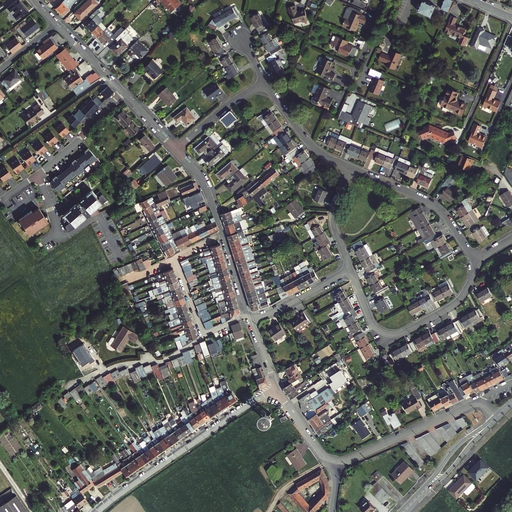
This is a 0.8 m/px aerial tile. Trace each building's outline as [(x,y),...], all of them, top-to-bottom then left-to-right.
[(20,0),(17,0),(7,8),(17,21),(29,11),(20,0)] [(63,0),(56,8),(63,16),(71,9),(67,6),(66,4),(69,0),(63,0)] [(98,3),(95,0),(88,0),(75,13),(81,19),(98,3)] [(163,0),(173,11),(182,4),(179,0),(163,0)] [(436,5),(424,0),(422,3),(421,3),(419,3),(418,6),(419,7),(420,8),(419,11),(432,16),(436,5)] [(446,10),(449,11),(453,0),(444,0),(441,8),(446,10)] [(309,20),(307,14),(306,11),(306,9),(298,11),(296,5),(289,7),(291,14),(292,14),(295,23),(303,20),(303,22),(309,20)] [(236,7),(226,13),(230,21),(238,17),(238,16),(241,14),(236,7)] [(402,11),(397,9),(393,18),(398,20),(402,11)] [(360,14),(353,11),(349,19),(346,18),(343,25),(357,31),(359,26),(358,25),(360,21),(366,24),(369,16),(361,13),(360,14)] [(91,30),(98,24),(101,21),(96,15),(95,16),(92,13),(87,18),(90,21),(86,25),(91,30)] [(217,32),(218,28),(219,27),(219,28),(230,21),(226,13),(215,19),(211,21),(209,29),(217,32)] [(251,18),(260,33),(268,28),(270,27),(267,22),(265,24),(259,13),(251,18)] [(458,18),(452,15),(445,32),(451,35),(451,34),(462,38),(464,34),(465,35),(467,29),(455,24),(458,18)] [(17,28),(18,30),(24,38),(39,27),(33,19),(22,28),(20,26),(17,28)] [(98,24),(91,30),(96,36),(103,29),(106,26),(101,21),(98,24)] [(497,37),(484,32),(485,29),(480,27),(472,46),(477,48),(480,42),(493,47),(497,37)] [(261,36),(266,44),(274,39),(268,28),(260,33),(262,36),(261,36)] [(110,36),(103,29),(96,36),(103,43),(107,40),(109,43),(115,37),(120,32),(118,29),(110,36)] [(174,30),(170,33),(174,38),(178,34),(174,30)] [(124,36),(120,32),(115,37),(118,40),(111,47),(118,54),(127,44),(122,38),(124,36)] [(345,43),(347,39),(334,34),(330,43),(340,47),(338,51),(345,54),(345,55),(348,56),(351,51),(351,52),(354,45),(348,43),(347,44),(345,43)] [(45,42),(37,49),(44,58),(58,46),(50,36),(44,41),(45,42)] [(6,45),(12,53),(19,47),(19,48),(23,45),(16,37),(6,45)] [(218,37),(209,42),(216,53),(224,48),(218,37)] [(274,39),(266,44),(270,51),(271,51),(273,54),(281,50),(284,48),(282,44),(279,46),(274,39)] [(138,40),(131,47),(140,57),(147,50),(138,40)] [(65,48),(57,54),(69,71),(79,64),(76,60),(75,61),(65,48)] [(393,50),(391,55),(382,52),(380,59),(388,62),(386,65),(395,69),(402,53),(393,50)] [(220,57),(226,67),(234,62),(230,55),(229,55),(228,52),(220,57)] [(278,57),(268,63),(274,74),(275,74),(277,77),(286,72),(283,69),(282,69),(280,66),(283,65),(278,57)] [(334,61),(324,57),(318,72),(327,76),(326,78),(333,81),(336,73),(330,71),(334,61)] [(157,62),(153,58),(144,67),(154,78),(162,70),(156,64),(157,62)] [(240,73),(238,70),(234,62),(226,67),(232,78),(240,73)] [(75,67),(70,71),(72,73),(65,78),(77,95),(89,87),(90,84),(101,77),(96,71),(93,74),(92,73),(86,77),(86,78),(84,80),(75,67)] [(370,74),(376,76),(370,90),(380,94),(386,80),(380,78),(382,72),(372,68),(370,74)] [(15,70),(2,81),(7,88),(6,89),(9,92),(11,90),(9,87),(21,77),(15,70)] [(100,91),(106,98),(114,91),(105,82),(98,87),(101,90),(100,91)] [(205,91),(212,101),(217,97),(217,96),(219,94),(220,95),(224,92),(217,83),(205,91)] [(499,87),(492,83),(485,99),(486,99),(483,106),(497,112),(501,102),(494,99),(499,87)] [(331,89),(321,85),(320,88),(318,89),(316,93),(317,94),(316,97),(314,96),(312,100),(313,102),(317,103),(320,103),(324,104),(324,105),(330,108),(333,100),(327,98),(331,89)] [(40,92),(38,93),(43,100),(50,95),(45,88),(40,92)] [(168,88),(160,95),(170,106),(178,99),(168,88)] [(455,111),(463,114),(467,103),(458,100),(457,97),(459,92),(449,88),(445,98),(444,97),(443,99),(444,99),(442,104),(455,110),(455,111)] [(67,120),(75,127),(86,115),(89,117),(103,102),(95,95),(81,110),(80,109),(74,115),(73,114),(67,120)] [(359,99),(353,115),(352,117),(368,124),(372,117),(368,116),(373,105),(359,99)] [(35,109),(24,117),(30,126),(35,123),(34,121),(41,117),(40,116),(45,112),(39,104),(34,108),(35,109)] [(188,126),(197,119),(188,108),(175,118),(179,123),(183,120),(188,126)] [(271,112),(268,109),(258,117),(266,127),(269,124),(277,119),(271,112)] [(118,120),(125,128),(132,121),(121,110),(112,118),(115,122),(118,120)] [(231,111),(221,120),(228,128),(238,119),(231,111)] [(347,121),(350,122),(352,117),(353,115),(346,112),(343,119),(347,121)] [(276,134),(283,129),(281,126),(282,125),(277,119),(269,124),(276,134)] [(139,129),(132,121),(125,128),(132,135),(139,129)] [(67,134),(70,131),(62,122),(55,128),(63,137),(67,133),(67,134)] [(481,126),(475,123),(472,131),(473,131),(468,141),(482,147),(487,137),(482,135),(482,136),(478,134),(481,126)] [(269,124),(266,127),(273,137),(276,134),(269,124)] [(449,133),(430,125),(424,128),(424,129),(418,131),(420,135),(421,134),(423,139),(431,137),(445,143),(449,141),(457,138),(454,132),(449,133)] [(284,145),(292,139),(286,132),(285,132),(283,129),(276,134),(284,145)] [(56,143),(59,140),(51,131),(44,137),(52,146),(56,142),(56,143)] [(327,144),(335,148),(339,140),(331,136),(332,132),(329,131),(324,142),(327,143),(327,144)] [(200,155),(203,152),(205,151),(207,153),(221,142),(213,133),(194,148),(200,155)] [(149,150),(154,146),(144,135),(139,139),(149,150)] [(298,150),(296,146),(297,146),(292,139),(284,145),(291,155),(298,150)] [(45,152),(48,149),(40,140),(33,146),(41,155),(45,152)] [(344,151),(347,152),(351,145),(339,140),(335,148),(343,151),(344,151)] [(221,142),(207,153),(210,156),(204,160),(210,167),(229,150),(224,144),(223,145),(221,142)] [(351,154),(358,158),(362,150),(351,145),(347,152),(351,154)] [(51,182),(59,191),(96,157),(87,147),(84,150),(85,151),(82,153),(81,152),(78,155),(79,156),(76,159),(75,158),(71,161),(72,162),(70,165),(69,164),(65,167),(66,168),(63,170),(62,169),(59,172),(60,174),(57,176),(56,175),(53,178),(54,179),(51,182)] [(33,162),(36,159),(29,149),(22,155),(29,164),(33,161),(33,162)] [(362,150),(358,158),(366,161),(368,157),(371,159),(375,151),(372,149),(370,153),(362,150)] [(296,156),(301,162),(309,157),(304,150),(300,152),(298,150),(291,155),(293,158),(296,156)] [(382,165),(386,156),(375,151),(371,159),(375,160),(374,161),(382,165)] [(154,155),(142,166),(148,173),(161,161),(154,155)] [(463,155),(457,169),(468,174),(472,163),(476,165),(477,161),(463,155)] [(386,156),(382,165),(390,168),(391,168),(394,169),(398,161),(386,156)] [(314,164),(309,157),(301,162),(309,172),(316,167),(314,164)] [(22,170),(25,168),(18,158),(10,163),(17,173),(21,170),(22,170)] [(405,175),(409,166),(398,161),(394,169),(394,170),(397,171),(405,175)] [(170,162),(159,170),(167,182),(178,175),(170,162)] [(229,179),(239,171),(232,162),(216,174),(221,181),(225,178),(226,176),(229,179)] [(13,176),(6,165),(0,169),(0,175),(4,181),(9,178),(10,179),(13,176)] [(409,166),(405,175),(413,178),(414,178),(417,179),(419,174),(421,171),(409,166)] [(131,171),(128,168),(121,175),(124,178),(131,171)] [(239,171),(229,179),(231,182),(230,184),(226,187),(231,193),(247,180),(244,177),(247,174),(242,168),(239,171)] [(421,171),(419,174),(431,180),(433,176),(421,171)] [(270,172),(260,180),(265,187),(275,178),(270,172)] [(417,179),(416,183),(427,188),(431,180),(419,174),(417,179)] [(450,175),(439,188),(443,191),(440,194),(449,203),(456,196),(446,187),(454,178),(450,175)] [(277,180),(276,179),(274,181),(278,185),(279,185),(282,188),(287,183),(284,180),(283,181),(280,178),(277,180)] [(259,192),(265,187),(260,180),(254,186),(259,192)] [(131,188),(133,190),(140,185),(137,182),(131,188)] [(196,182),(180,189),(183,196),(199,189),(196,182)] [(254,186),(249,190),(252,194),(254,196),(259,192),(254,186)] [(327,191),(318,188),(313,200),(322,203),(327,191)] [(510,205),(511,208),(511,192),(509,189),(501,194),(509,206),(510,205)] [(64,220),(68,231),(76,226),(108,199),(100,190),(96,194),(92,190),(80,200),(81,201),(77,204),(76,204),(64,214),(67,218),(64,220)] [(156,203),(158,207),(170,201),(165,190),(153,196),(153,197),(155,201),(155,202),(156,203)] [(204,195),(201,191),(190,196),(190,195),(184,198),(188,206),(192,204),(193,206),(200,203),(199,201),(203,199),(201,196),(204,195)] [(245,195),(237,199),(239,203),(236,204),(239,208),(241,207),(254,199),(254,198),(251,199),(250,197),(247,199),(245,195)] [(143,209),(151,205),(150,203),(155,201),(153,197),(139,202),(143,209)] [(455,209),(460,217),(467,212),(471,210),(466,202),(469,200),(467,197),(464,199),(454,206),(456,209),(455,209)] [(295,217),(295,218),(304,212),(296,199),(287,206),(291,211),(288,213),(291,218),(293,219),(295,217)] [(145,213),(146,216),(159,209),(158,207),(156,203),(153,204),(151,205),(143,209),(145,213)] [(26,215),(19,219),(30,235),(43,226),(50,220),(48,215),(46,217),(39,208),(32,212),(31,211),(25,215),(26,215)] [(416,231),(419,229),(427,224),(423,217),(422,217),(417,208),(409,212),(405,214),(415,231),(416,231)] [(150,222),(158,218),(156,216),(162,214),(161,212),(160,211),(159,209),(146,216),(148,220),(150,222)] [(477,221),(471,210),(467,212),(460,217),(465,224),(467,227),(477,221)] [(232,211),(222,214),(224,220),(234,217),(240,215),(239,215),(241,214),(240,212),(233,214),(232,211)] [(151,226),(153,229),(161,225),(166,222),(164,218),(163,216),(159,217),(158,218),(150,222),(150,224),(151,226)] [(511,225),(511,216),(503,222),(508,224),(511,225)] [(212,223),(206,226),(210,233),(215,231),(219,229),(216,221),(214,217),(210,219),(212,223)] [(234,217),(224,220),(226,226),(235,223),(243,220),(242,217),(235,219),(234,217)] [(308,229),(313,237),(315,235),(323,231),(319,223),(318,223),(315,217),(307,221),(311,227),(308,229)] [(195,227),(196,230),(201,238),(204,236),(210,233),(206,226),(205,222),(195,227)] [(154,232),(156,236),(165,232),(163,229),(165,228),(166,231),(170,229),(167,224),(166,223),(161,225),(153,229),(153,230),(154,232)] [(226,226),(229,236),(244,231),(243,228),(239,230),(237,231),(235,223),(226,226)] [(419,229),(416,231),(421,241),(432,235),(433,234),(427,224),(419,229)] [(196,240),(201,238),(196,230),(195,227),(188,231),(186,227),(185,228),(185,230),(186,232),(187,233),(188,235),(192,242),(196,240)] [(471,232),(478,243),(486,238),(479,227),(471,232)] [(165,232),(156,236),(157,237),(158,240),(160,243),(168,239),(172,237),(173,236),(172,235),(170,229),(166,231),(165,232)] [(229,236),(231,242),(241,238),(240,236),(244,234),(247,234),(246,230),(244,231),(229,236)] [(192,242),(188,235),(183,237),(179,231),(172,235),(173,236),(177,243),(179,248),(184,246),(192,242)] [(323,231),(315,235),(319,243),(312,247),(314,250),(317,248),(325,244),(323,240),(327,238),(323,231)] [(434,238),(432,235),(421,241),(420,241),(423,245),(428,242),(431,240),(435,247),(444,243),(439,235),(434,238)] [(162,246),(164,250),(177,243),(173,236),(172,237),(174,241),(170,242),(168,239),(160,243),(161,244),(162,246)] [(231,242),(233,247),(242,244),(242,242),(246,240),(249,239),(248,238),(247,238),(246,236),(245,237),(241,238),(231,242)] [(210,245),(210,247),(221,244),(219,239),(208,241),(202,245),(202,247),(204,246),(210,245)] [(360,239),(351,244),(361,260),(372,254),(366,243),(363,245),(360,239)] [(244,250),(244,247),(250,245),(249,242),(247,243),(242,244),(233,247),(234,253),(244,250)] [(177,243),(164,250),(164,251),(165,253),(168,257),(181,251),(179,248),(177,243)] [(444,243),(435,247),(440,255),(437,257),(436,257),(438,261),(444,257),(449,254),(447,251),(448,250),(444,243)] [(210,247),(205,249),(205,250),(204,251),(204,253),(212,251),(212,253),(222,250),(221,244),(210,247)] [(331,255),(325,244),(317,248),(323,260),(331,255)] [(235,255),(236,258),(246,255),(245,253),(252,251),(251,249),(252,249),(251,247),(244,250),(234,253),(235,255)] [(212,253),(205,255),(205,257),(206,258),(207,258),(213,256),(214,259),(224,256),(222,250),(212,253)] [(246,255),(236,258),(238,264),(248,261),(247,259),(254,256),(253,253),(246,255)] [(372,254),(361,260),(365,268),(366,268),(367,271),(375,266),(378,265),(372,254)] [(207,264),(215,262),(216,264),(225,261),(224,256),(214,259),(208,260),(208,262),(207,262),(207,264)] [(181,261),(183,266),(190,263),(193,262),(190,257),(181,261)] [(142,262),(145,268),(151,266),(148,259),(142,262)] [(238,264),(240,270),(250,266),(249,264),(256,262),(255,260),(254,261),(253,259),(248,261),(238,264)] [(225,261),(216,264),(208,266),(209,268),(202,271),(204,275),(210,272),(209,270),(211,269),(216,268),(217,270),(227,267),(225,261)] [(156,273),(157,272),(163,270),(164,272),(173,269),(171,263),(156,268),(155,269),(156,273)] [(192,268),(190,263),(183,266),(185,271),(192,269),(192,268)] [(240,270),(241,275),(251,272),(251,270),(257,267),(256,264),(250,266),(240,270)] [(308,273),(306,275),(311,283),(316,281),(311,272),(307,265),(305,267),(308,273)] [(366,276),(370,284),(378,279),(374,272),(377,270),(375,266),(367,271),(369,274),(366,276)] [(211,272),(212,273),(210,274),(211,275),(218,273),(219,276),(229,272),(227,267),(217,270),(211,272)] [(118,268),(113,270),(116,277),(121,275),(118,268)] [(164,272),(158,274),(158,276),(157,276),(158,278),(165,276),(166,278),(175,274),(175,272),(173,269),(164,272)] [(184,272),(186,277),(187,277),(194,274),(192,269),(185,271),(184,272)] [(303,276),(301,277),(306,286),(311,283),(306,275),(303,269),(302,270),(301,269),(299,270),(301,273),(303,276)] [(241,275),(243,280),(253,277),(252,275),(259,273),(259,272),(258,272),(257,270),(251,272),(241,275)] [(315,270),(311,272),(316,281),(320,279),(319,277),(315,270)] [(298,279),(295,280),(300,289),(306,286),(301,277),(299,274),(297,271),(294,273),(296,275),(298,279)] [(213,283),(214,283),(231,278),(229,272),(219,276),(212,278),(212,279),(213,281),(213,283)] [(160,284),(161,283),(167,281),(168,283),(177,280),(177,277),(175,274),(166,278),(159,281),(160,284)] [(196,279),(194,274),(187,277),(189,282),(196,279)] [(300,289),(295,280),(293,277),(293,275),(291,276),(290,274),(289,275),(291,278),(292,282),(290,283),(295,292),(300,289)] [(243,280),(245,286),(255,283),(254,281),(261,279),(260,275),(253,277),(243,280)] [(295,292),(290,283),(288,279),(287,276),(281,279),(281,280),(284,285),(287,290),(290,295),(295,292)] [(438,288),(443,296),(451,292),(449,288),(452,286),(446,276),(443,278),(444,280),(446,283),(438,288)] [(231,278),(214,283),(215,284),(214,285),(214,287),(221,284),(222,287),(232,284),(231,278)] [(375,291),(377,295),(389,288),(387,285),(383,287),(378,279),(370,284),(374,292),(375,291)] [(163,287),(161,287),(163,292),(179,285),(178,282),(177,280),(168,283),(162,285),(163,287)] [(245,286),(247,292),(264,287),(265,286),(264,280),(262,281),(262,283),(261,283),(261,282),(255,283),(245,286)] [(127,283),(121,286),(125,293),(131,290),(127,283)] [(222,287),(215,289),(215,290),(216,293),(223,290),(224,293),(234,289),(232,284),(222,287)] [(164,295),(166,295),(171,293),(172,295),(181,291),(181,288),(179,285),(163,292),(164,295)] [(280,293),(286,290),(283,285),(278,287),(280,293)] [(247,292),(249,297),(259,294),(258,292),(265,290),(264,287),(247,292)] [(428,293),(432,301),(435,299),(435,300),(443,296),(438,288),(434,290),(433,287),(429,289),(429,288),(426,290),(428,293)] [(486,287),(475,294),(479,302),(491,296),(486,287)] [(224,293),(218,294),(218,296),(217,296),(218,298),(225,296),(225,298),(236,295),(234,289),(224,293)] [(333,293),(339,304),(347,299),(343,292),(342,292),(340,289),(333,293)] [(286,290),(280,293),(282,299),(289,295),(286,290)] [(172,295),(166,297),(167,298),(165,299),(166,300),(169,299),(173,297),(174,300),(184,296),(183,294),(181,291),(172,295)] [(249,297),(251,303),(267,298),(266,294),(264,294),(264,293),(259,294),(249,297)] [(417,299),(421,308),(429,304),(428,303),(432,301),(428,293),(424,295),(417,299)] [(236,295),(225,298),(218,300),(219,302),(219,304),(226,302),(227,304),(237,301),(236,295)] [(168,306),(169,305),(175,303),(176,306),(185,302),(185,299),(184,296),(174,300),(170,302),(167,303),(168,306)] [(267,298),(251,303),(253,310),(255,311),(270,305),(269,304),(272,303),(269,297),(267,298)] [(383,297),(375,302),(381,313),(389,308),(383,297)] [(352,307),(347,299),(339,304),(336,306),(342,317),(350,313),(354,310),(352,307)] [(417,299),(406,306),(410,314),(421,308),(417,299)] [(221,310),(228,307),(229,310),(239,307),(237,301),(227,304),(221,306),(222,307),(220,308),(221,310)] [(170,311),(173,310),(177,309),(178,311),(188,307),(187,305),(185,302),(176,306),(170,308),(171,309),(170,310),(170,311)] [(179,314),(180,317),(190,313),(189,310),(188,307),(178,311),(174,313),(168,315),(169,317),(172,316),(172,317),(175,316),(179,314)] [(222,314),(220,315),(223,322),(227,320),(239,313),(240,311),(239,307),(229,310),(222,312),(222,314)] [(198,312),(201,317),(202,317),(210,313),(208,308),(198,312)] [(467,315),(472,323),(483,317),(478,309),(475,311),(474,310),(467,315)] [(348,327),(356,323),(354,319),(358,317),(354,310),(350,313),(342,317),(344,320),(341,322),(345,329),(348,327)] [(311,321),(304,311),(298,314),(300,317),(292,322),(298,330),(311,321)] [(168,321),(170,326),(175,325),(178,324),(192,318),(191,316),(190,313),(180,317),(176,318),(168,321)] [(202,317),(204,322),(208,320),(211,319),(212,318),(210,313),(202,317)] [(459,320),(456,322),(461,329),(472,323),(467,315),(459,319),(459,320)] [(217,324),(215,317),(212,318),(211,319),(208,320),(204,322),(207,329),(210,327),(214,326),(217,324)] [(192,318),(178,324),(175,325),(176,328),(179,327),(183,325),(184,327),(194,324),(193,321),(192,318)] [(239,322),(235,324),(240,337),(241,339),(244,338),(243,336),(244,335),(239,322)] [(453,323),(446,327),(451,335),(461,329),(456,322),(453,324),(453,323)] [(280,323),(275,326),(276,327),(270,331),(276,340),(287,332),(280,323)] [(356,323),(348,327),(354,338),(362,334),(360,331),(361,331),(356,323)] [(184,327),(178,329),(179,331),(177,331),(178,334),(178,333),(185,331),(186,333),(196,329),(195,327),(194,324),(184,327)] [(231,326),(233,332),(236,338),(237,341),(241,339),(240,337),(235,324),(232,325),(231,326)] [(110,345),(122,352),(128,342),(129,343),(131,339),(138,343),(139,341),(142,336),(126,327),(117,340),(114,338),(110,345)] [(438,332),(435,334),(439,342),(451,335),(446,327),(437,331),(438,332)] [(187,344),(193,341),(198,338),(199,337),(198,335),(196,329),(186,333),(179,335),(173,337),(175,341),(180,339),(183,347),(187,344)] [(220,338),(224,345),(232,341),(231,340),(229,333),(221,338),(220,338)] [(429,333),(421,337),(426,345),(434,341),(436,344),(439,342),(435,334),(431,336),(429,333)] [(368,344),(364,337),(364,338),(362,334),(354,338),(360,349),(368,344)] [(421,337),(414,341),(414,342),(411,344),(416,351),(426,345),(421,337)] [(205,340),(200,342),(200,343),(203,350),(205,357),(210,355),(205,340)] [(215,342),(209,344),(213,354),(219,352),(215,342)] [(194,345),(197,352),(203,350),(200,343),(194,345)] [(360,349),(356,351),(364,364),(367,362),(366,361),(375,356),(368,344),(360,349)] [(407,345),(400,349),(405,358),(416,351),(411,344),(408,346),(407,345)] [(511,348),(509,344),(503,348),(510,359),(511,358),(511,348)] [(500,366),(510,359),(503,348),(493,355),(500,366)] [(394,364),(405,358),(400,349),(392,354),(389,356),(394,364)] [(187,363),(193,361),(189,350),(183,352),(183,353),(184,355),(187,363)] [(73,354),(79,363),(83,360),(78,351),(73,354)] [(181,365),(187,363),(184,355),(178,358),(181,365)] [(177,358),(172,360),(174,367),(180,365),(177,358)] [(259,360),(254,362),(254,366),(257,372),(258,372),(264,386),(266,384),(268,381),(262,366),(261,365),(259,360)] [(253,366),(251,367),(260,388),(264,386),(258,372),(257,372),(254,366),(254,362),(251,363),(253,366)] [(151,366),(153,370),(157,380),(163,377),(159,367),(158,363),(151,366)] [(295,363),(286,368),(291,378),(290,379),(292,382),(299,378),(302,376),(295,363)] [(137,370),(139,375),(146,372),(143,364),(136,368),(137,370)] [(148,373),(153,370),(151,366),(150,364),(145,366),(148,373)] [(163,377),(170,374),(166,364),(159,367),(163,377)] [(120,373),(122,377),(123,378),(131,374),(130,373),(128,368),(120,373)] [(299,399),(307,411),(304,412),(317,429),(331,419),(338,414),(336,412),(332,414),(332,413),(330,414),(325,407),(330,404),(329,402),(335,397),(333,394),(336,391),(335,389),(348,381),(341,369),(331,376),(334,380),(330,383),(333,386),(329,388),(329,387),(320,393),(317,389),(310,393),(309,392),(299,399)] [(492,373),(497,382),(504,378),(500,369),(492,373)] [(111,374),(115,381),(122,377),(120,373),(118,370),(111,374)] [(139,375),(137,370),(130,373),(131,374),(131,375),(135,382),(141,379),(139,375)] [(387,378),(385,371),(378,373),(379,380),(387,378)] [(103,377),(107,384),(111,381),(112,383),(115,381),(111,374),(110,373),(103,377)] [(482,389),(477,380),(475,377),(474,375),(472,373),(470,374),(472,377),(473,376),(474,378),(469,381),(474,388),(476,392),(482,389)] [(485,377),(489,385),(497,382),(492,373),(485,377)] [(103,377),(102,375),(97,379),(102,387),(107,384),(103,377)] [(489,385),(485,377),(477,380),(482,389),(489,385)] [(292,382),(283,388),(287,393),(302,383),(305,381),(304,379),(300,382),(299,378),(292,382)] [(223,390),(226,395),(231,403),(237,399),(228,387),(226,379),(219,381),(221,385),(222,389),(223,390)] [(305,381),(287,393),(290,398),(307,387),(305,384),(308,382),(307,380),(305,381)] [(469,380),(459,386),(459,387),(464,394),(474,388),(469,381),(469,380)] [(89,385),(94,391),(94,392),(99,389),(93,382),(89,385)] [(464,394),(459,387),(459,386),(456,382),(451,384),(446,386),(445,384),(446,384),(446,382),(442,384),(447,392),(448,394),(453,402),(465,396),(464,394)] [(208,385),(213,397),(221,409),(226,406),(218,394),(217,391),(216,386),(214,383),(208,385)] [(75,388),(80,394),(85,390),(81,384),(75,388)] [(91,393),(94,391),(89,385),(89,384),(86,387),(91,393)] [(218,394),(226,406),(231,403),(226,395),(223,390),(222,389),(221,385),(216,386),(217,391),(218,394)] [(423,397),(417,387),(412,389),(416,396),(403,403),(408,412),(416,407),(417,408),(422,406),(418,400),(423,397)] [(70,392),(78,402),(83,398),(80,394),(75,388),(70,392)] [(64,396),(69,401),(73,398),(69,392),(64,396)] [(434,409),(445,403),(441,395),(439,392),(428,398),(434,409)] [(446,406),(453,402),(448,394),(445,396),(444,394),(441,395),(445,403),(446,406)] [(211,416),(216,413),(207,400),(205,395),(202,396),(204,401),(205,402),(202,404),(211,416)] [(221,409),(213,397),(207,400),(216,413),(221,409)] [(60,398),(57,401),(63,407),(66,405),(60,398)] [(34,406),(37,410),(43,405),(40,402),(34,406)] [(207,419),(211,416),(202,404),(201,403),(201,402),(195,404),(197,408),(200,413),(205,420),(207,419)] [(362,405),(357,409),(362,416),(367,412),(362,405)] [(195,427),(200,424),(195,416),(193,418),(190,415),(189,416),(188,415),(189,414),(190,414),(188,408),(185,410),(187,416),(195,427)] [(185,423),(190,431),(195,427),(187,416),(185,410),(182,411),(180,412),(184,418),(184,417),(187,422),(185,423)] [(401,423),(395,411),(389,415),(388,413),(384,416),(388,423),(391,421),(395,427),(401,423)] [(205,420),(200,413),(195,416),(200,424),(205,420)] [(455,420),(463,429),(468,425),(462,417),(455,420)] [(175,430),(180,438),(185,434),(180,427),(178,424),(177,424),(177,423),(176,421),(174,418),(169,421),(171,424),(171,426),(172,427),(175,430)] [(180,427),(185,434),(190,431),(185,423),(182,419),(179,421),(177,423),(177,424),(178,424),(180,427)] [(317,429),(320,435),(335,424),(331,419),(317,429)] [(371,432),(360,419),(354,424),(358,430),(357,431),(363,438),(371,432)] [(170,434),(175,441),(180,438),(175,430),(172,432),(169,427),(166,422),(164,423),(167,429),(167,430),(168,431),(170,434)] [(457,434),(448,423),(436,429),(447,442),(457,434)] [(160,452),(165,448),(157,437),(157,436),(153,429),(152,429),(150,431),(154,438),(152,440),(160,452)] [(441,448),(428,432),(416,438),(431,456),(441,448)] [(165,448),(170,445),(164,437),(162,434),(160,436),(159,435),(157,436),(157,437),(165,448)] [(170,445),(175,441),(170,434),(164,437),(170,445)] [(140,444),(151,459),(155,455),(147,443),(145,440),(140,444)] [(147,443),(155,455),(160,452),(152,440),(147,443)] [(141,465),(146,462),(132,443),(131,441),(128,443),(135,452),(138,456),(136,458),(141,465)] [(424,462),(407,441),(401,443),(419,466),(424,462)] [(132,443),(146,462),(151,459),(140,444),(137,446),(134,442),(132,443)] [(136,469),(141,465),(136,458),(133,459),(130,455),(125,448),(123,450),(136,469)] [(297,448),(287,455),(298,470),(306,465),(301,456),(302,456),(297,448)] [(123,460),(126,465),(131,472),(136,469),(123,450),(121,452),(124,457),(122,459),(123,460)] [(124,466),(120,462),(113,454),(111,456),(116,462),(118,464),(123,472),(126,476),(131,472),(126,465),(124,466)] [(489,466),(480,458),(468,471),(477,479),(489,466)] [(392,473),(399,480),(408,472),(410,474),(414,470),(405,461),(392,473)] [(79,462),(76,465),(83,472),(86,470),(79,462)] [(123,472),(118,464),(116,462),(103,470),(105,472),(110,480),(123,472)] [(83,472),(76,465),(73,468),(81,477),(84,474),(83,472)] [(98,487),(110,480),(105,472),(103,470),(102,468),(101,469),(102,472),(99,475),(96,470),(94,471),(90,467),(86,470),(89,474),(97,488),(98,487)] [(320,479),(323,483),(328,482),(322,470),(297,484),(298,486),(300,490),(320,479)] [(372,475),(377,480),(382,475),(377,470),(372,475)] [(408,472),(399,480),(401,482),(410,474),(408,472)] [(464,474),(448,491),(456,498),(462,492),(465,496),(476,485),(464,474)] [(389,494),(376,480),(369,488),(381,502),(389,494)] [(309,506),(297,492),(294,489),(289,494),(298,505),(302,509),(304,511),(314,511),(329,496),(329,492),(329,488),(329,486),(323,488),(323,491),(309,506)] [(76,503),(79,508),(85,504),(85,505),(89,503),(82,492),(81,492),(72,499),(73,499),(76,503)] [(283,511),(294,511),(293,510),(298,505),(289,494),(283,499),(284,500),(280,502),(281,503),(278,505),(283,511)] [(0,506),(0,510),(1,511),(28,511),(17,495),(0,506)] [(370,511),(376,507),(368,499),(360,507),(365,511),(370,511)] [(81,511),(79,508),(76,503),(67,509),(68,511),(70,510),(71,510),(71,509),(73,511),(74,511),(76,511),(81,511)]
